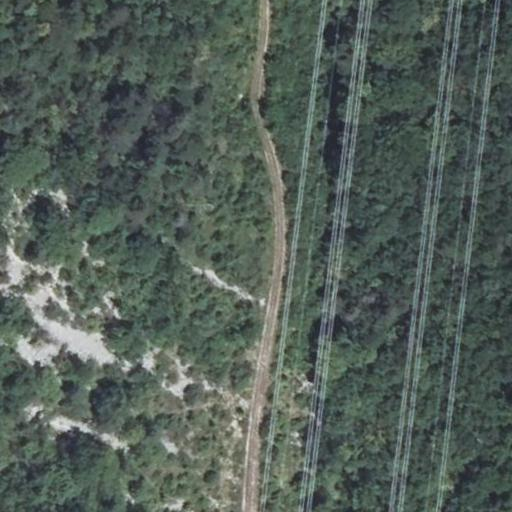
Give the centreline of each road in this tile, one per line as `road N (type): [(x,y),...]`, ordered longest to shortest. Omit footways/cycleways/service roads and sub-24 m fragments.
road 1 (track): [(264,0),(262,47),(287,189),(247,459),(251,511)]
road 2 (track): [(511,216),(483,252),(385,511)]
